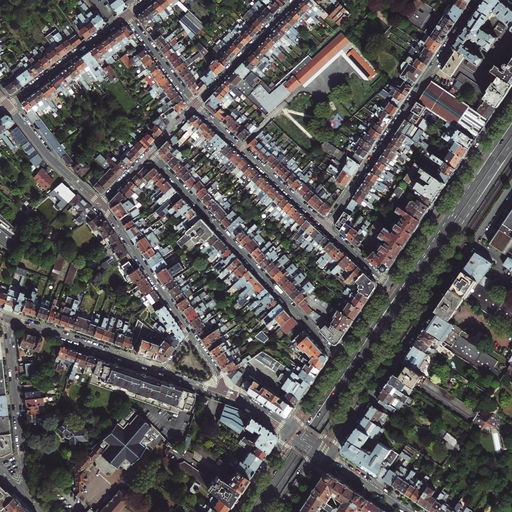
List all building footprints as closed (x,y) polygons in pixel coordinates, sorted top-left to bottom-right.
[(101,26),(105,23),(100,17),(95,10),(91,13),(83,3),(82,4),(80,1),(79,2),(77,0),(74,0),(87,16),(97,29),(101,26)] [(122,0),(106,0),(117,14),(122,11),(127,7),(122,0)] [(151,4),(158,12),(163,19),(165,17),(167,18),(169,17),(168,15),(156,0),(154,2),(151,4)] [(156,0),(168,15),(169,14),(170,13),(169,11),(172,8),(171,7),(165,0),(156,0)] [(182,25),(185,30),(188,34),(191,39),(193,37),(204,25),(177,0),(165,0),(171,7),(176,3),(186,13),(180,19),(179,20),(182,25)] [(253,6),(268,20),(270,17),(273,15),(260,2),(257,0),(253,0),(254,1),(251,4),(253,6)] [(262,0),(260,2),(273,15),(276,11),(280,7),(273,0),(262,0)] [(304,0),(303,1),(317,14),(320,17),(321,16),(322,17),(324,14),(323,13),(325,11),(319,4),(314,0),(304,0)] [(327,0),(314,0),(319,4),(325,11),(330,15),(337,6),(336,6),(330,0),(328,0),(328,1),(327,0)] [(420,0),(416,0),(401,17),(408,22),(422,1),(420,0)] [(455,5),(464,11),(466,8),(468,5),(461,0),(453,0),(452,2),(455,5)] [(486,0),(481,8),(491,15),(492,13),(494,9),(500,0),(499,0),(486,0)] [(495,12),(501,18),(508,8),(504,4),(500,0),(494,9),(495,10),(495,12)] [(301,3),(299,6),(314,20),(317,23),(319,21),(315,17),(317,14),(303,1),(301,3)] [(330,15),(340,25),(351,14),(339,2),(336,6),(337,6),(330,15)] [(146,8),(156,21),(159,19),(156,14),(158,12),(151,4),(149,6),(146,8)] [(445,16),(456,23),(460,17),(464,11),(455,5),(452,9),(449,8),(448,11),(447,10),(443,15),(445,16)] [(248,10),(263,24),(265,23),(268,20),(253,6),(248,10)] [(295,10),(306,21),(310,24),(314,20),(299,6),(297,8),(295,10)] [(143,10),(140,12),(151,27),(154,25),(153,23),(156,21),(146,8),(143,10)] [(499,23),(492,34),(491,35),(481,29),(482,27),(483,25),(484,25),(491,15),(481,8),(475,16),(472,21),(453,49),(455,50),(466,57),(470,60),(466,66),(475,72),(498,38),(505,27),(499,23)] [(501,18),(504,22),(511,12),(511,11),(510,10),(508,8),(501,18)] [(244,15),(259,29),(261,27),(263,24),(248,10),(244,15)] [(291,14),(301,25),(305,28),(307,25),(304,22),(306,21),(295,10),(293,12),(291,14)] [(137,16),(136,18),(153,40),(158,36),(155,32),(151,27),(140,12),(137,14),(137,16)] [(94,32),(97,29),(87,16),(85,18),(81,13),(77,15),(81,20),(91,34),(94,32)] [(289,17),(286,19),(300,33),(302,31),(299,27),(301,25),(291,14),(289,17)] [(245,23),(256,33),(258,31),(259,29),(244,15),(242,17),(244,19),(242,21),(245,23)] [(426,34),(442,44),(448,34),(456,23),(445,16),(433,33),(427,29),(424,33),(426,34)] [(211,18),(209,20),(209,21),(211,23),(216,27),(218,24),(211,18)] [(284,21),(282,24),(292,33),(294,31),(297,35),(298,34),(300,36),(301,34),(300,33),(286,19),(284,21)] [(88,36),(91,34),(81,20),(78,23),(75,20),(72,22),(85,38),(88,36)] [(79,43),(81,41),(66,22),(62,25),(65,29),(77,45),(79,43)] [(241,27),(252,37),(254,35),(256,33),(245,23),(241,27)] [(234,29),(247,41),(249,39),(252,37),(241,27),(238,24),(235,26),(233,28),(234,29)] [(280,25),(278,27),(295,44),(297,41),(295,40),(297,38),(292,33),(282,24),(280,25)] [(123,25),(120,28),(130,41),(135,47),(137,45),(133,40),(135,37),(134,36),(126,25),(125,25),(123,25)] [(155,32),(158,36),(164,31),(161,27),(155,32)] [(295,44),(278,27),(276,30),(273,32),(284,42),(286,40),(291,44),(293,46),(296,44),(295,44)] [(130,41),(120,28),(118,29),(115,32),(118,36),(119,35),(121,39),(125,45),(130,41)] [(230,32),(244,45),(245,44),(247,41),(234,29),(232,31),(229,28),(227,30),(230,32)] [(56,29),(53,31),(68,51),(71,49),(73,48),(64,37),(64,35),(61,37),(60,35),(56,29)] [(64,37),(73,48),(75,46),(77,45),(65,29),(62,31),(65,34),(66,35),(64,37)] [(165,33),(164,31),(158,36),(153,40),(154,42),(156,44),(172,32),(171,30),(168,32),(168,31),(165,33)] [(391,33),(388,30),(383,36),(387,38),(391,33)] [(64,54),(68,51),(53,31),(52,31),(44,37),(51,45),(60,57),(64,54)] [(118,36),(115,32),(112,33),(110,35),(120,49),(125,45),(121,39),(119,35),(118,36)] [(174,34),(172,32),(156,44),(158,47),(159,49),(172,39),(171,37),(174,34)] [(226,36),(240,49),(242,47),(244,45),(230,32),(226,36)] [(271,34),(269,36),(279,46),(281,44),(287,49),(287,48),(290,51),(291,49),(289,47),(284,42),(273,32),(271,34)] [(342,34),(312,61),(308,56),(275,85),(272,89),(269,87),(262,81),(255,89),(236,72),(232,75),(228,80),(245,96),(254,105),(258,108),(262,112),(266,115),(283,100),(291,93),(290,93),(299,83),(301,85),(304,87),(339,55),(356,73),(365,83),(368,81),(378,72),(353,42),(351,43),(342,33),(341,33),(342,34)] [(419,42),(422,44),(435,54),(439,49),(442,44),(426,34),(422,39),(413,33),(411,37),(419,42)] [(120,49),(110,35),(108,37),(106,38),(109,42),(108,43),(111,47),(112,47),(116,52),(120,49)] [(221,40),(235,54),(237,52),(240,49),(226,36),(225,36),(221,40)] [(267,39),(266,41),(285,59),(287,57),(281,52),(282,52),(278,48),(279,46),(269,36),(267,39)] [(211,69),(215,75),(219,71),(223,66),(213,56),(193,37),(191,39),(194,45),(199,53),(201,55),(211,69)] [(109,42),(106,38),(103,40),(101,42),(112,58),(117,54),(116,52),(112,47),(111,47),(108,43),(109,42)] [(174,38),(172,39),(159,49),(161,51),(163,53),(177,43),(177,42),(174,38)] [(217,45),(231,58),(233,56),(235,54),(221,40),(220,39),(216,43),(216,44),(217,45)] [(499,62),(503,64),(505,61),(506,62),(511,53),(511,39),(510,42),(510,43),(500,58),(501,59),(499,62)] [(263,43),(262,45),(272,54),(273,53),(277,56),(278,56),(283,61),(285,59),(266,41),(263,43)] [(112,58),(101,42),(98,44),(95,46),(107,62),(109,64),(109,65),(115,61),(112,58)] [(179,45),(177,43),(163,53),(164,55),(166,58),(183,45),(185,44),(183,42),(181,44),(180,44),(179,45)] [(410,46),(413,47),(431,60),(434,56),(435,54),(422,44),(420,48),(416,46),(412,43),(410,46)] [(212,48),(220,55),(227,62),(229,60),(231,58),(217,45),(216,44),(212,48)] [(56,61),(60,57),(51,45),(45,49),(42,46),(39,48),(41,51),(51,64),(56,61)] [(185,48),(183,45),(166,58),(168,60),(170,62),(177,57),(180,54),(179,52),(183,49),(185,48)] [(272,54),(262,45),(260,47),(258,49),(273,64),(275,62),(274,60),(270,56),(272,54)] [(107,62),(95,46),(92,49),(89,51),(100,66),(107,62)] [(416,58),(418,59),(427,66),(429,62),(431,60),(413,47),(411,50),(410,50),(408,53),(416,58)] [(133,63),(147,53),(145,50),(144,48),(131,58),(129,60),(125,54),(120,58),(127,68),(133,63)] [(48,66),(51,64),(41,51),(38,54),(35,49),(31,51),(34,54),(45,69),(48,66)] [(255,51),(253,54),(266,66),(268,69),(271,66),(276,70),(278,68),(273,64),(258,49),(255,51)] [(443,71),(452,77),(466,57),(455,50),(455,51),(452,55),(453,56),(449,62),(443,71)] [(100,66),(89,51),(86,53),(81,57),(97,79),(100,82),(103,79),(99,74),(104,70),(103,69),(100,66)] [(43,71),(45,69),(34,54),(30,56),(28,53),(25,55),(25,56),(39,73),(43,71)] [(138,67),(151,57),(149,55),(147,53),(133,63),(134,65),(136,63),(138,67)] [(185,59),(174,68),(176,70),(178,73),(192,62),(201,55),(199,53),(190,59),(188,57),(185,59)] [(215,54),(213,56),(223,66),(225,64),(227,62),(220,55),(218,57),(215,54)] [(248,59),(261,71),(266,66),(253,54),(251,56),(248,59)] [(177,57),(170,62),(172,65),(174,68),(185,59),(181,55),(177,57)] [(36,76),(39,73),(25,56),(20,60),(21,62),(33,78),(36,76)] [(406,61),(407,62),(423,73),(425,69),(427,66),(418,59),(415,63),(414,62),(412,61),(413,61),(413,58),(409,56),(406,61)] [(97,79),(81,57),(79,59),(76,61),(91,79),(93,82),(97,79)] [(140,73),(154,62),(152,60),(151,57),(138,67),(140,69),(138,71),(140,73)] [(244,63),(255,74),(256,72),(259,75),(259,74),(262,76),(264,74),(261,71),(248,59),(246,61),(244,63)] [(0,70),(4,67),(6,69),(8,67),(4,61),(1,63),(0,63),(0,70)] [(91,79),(76,61),(74,62),(72,64),(86,83),(91,79)] [(511,61),(509,66),(508,65),(507,65),(506,65),(505,66),(504,66),(504,67),(505,68),(505,69),(506,69),(506,70),(505,72),(503,72),(501,71),(501,69),(499,68),(495,74),(499,77),(511,84),(511,61)] [(31,80),(33,78),(21,62),(17,65),(20,68),(18,69),(28,82),(31,80)] [(147,75),(158,67),(156,64),(154,62),(140,73),(137,75),(139,77),(143,74),(145,76),(147,75)] [(192,62),(178,73),(180,75),(181,77),(192,69),(190,67),(194,64),(192,62)] [(423,73),(407,62),(406,62),(404,62),(401,66),(402,69),(398,75),(406,81),(405,83),(412,88),(418,80),(423,73)] [(482,74),(491,80),(495,74),(499,68),(490,62),(482,74)] [(240,67),(236,72),(255,89),(262,81),(257,76),(255,74),(244,63),(240,67)] [(86,83),(72,64),(70,66),(66,68),(76,82),(80,80),(88,90),(90,88),(86,83)] [(109,64),(103,69),(104,70),(106,73),(112,69),(109,65),(109,64)] [(25,84),(28,82),(18,69),(20,68),(17,65),(17,66),(15,67),(16,67),(11,71),(12,72),(22,86),(25,84)] [(144,85),(161,71),(159,69),(158,67),(147,75),(149,78),(142,83),(143,85),(144,85)] [(76,82),(66,68),(63,70),(60,73),(70,87),(73,85),(78,91),(79,90),(82,93),(83,91),(76,82)] [(192,69),(181,77),(183,80),(184,82),(199,71),(197,68),(193,71),(192,69)] [(112,69),(106,73),(109,77),(115,72),(112,69)] [(200,77),(206,84),(211,80),(215,75),(211,69),(203,75),(200,77)] [(199,71),(184,82),(186,85),(188,86),(200,77),(203,75),(199,70),(199,71)] [(161,71),(144,85),(145,87),(149,84),(150,87),(164,76),(163,73),(161,71)] [(20,88),(22,86),(12,72),(7,76),(10,80),(17,90),(20,88)] [(70,87),(60,73),(57,75),(54,77),(68,95),(68,96),(74,92),(70,87)] [(472,90),(481,96),(485,90),(460,74),(456,80),(458,81),(472,90)] [(150,94),(168,80),(166,78),(164,76),(150,87),(152,89),(148,91),(150,94)] [(68,95),(54,77),(52,79),(49,81),(57,92),(58,93),(61,90),(66,97),(68,95)] [(200,77),(188,86),(193,94),(195,94),(197,94),(206,84),(200,77)] [(486,100),(497,107),(505,95),(511,85),(511,84),(499,77),(495,83),(494,82),(493,83),(494,83),(488,91),(489,92),(485,99),(486,100)] [(11,95),(17,90),(10,80),(6,83),(5,82),(3,82),(0,84),(8,94),(9,94),(11,95)] [(159,94),(171,85),(169,82),(168,80),(150,94),(153,98),(159,94)] [(245,96),(228,80),(227,81),(225,83),(238,96),(239,94),(244,98),(245,96)] [(57,92),(49,81),(44,85),(39,89),(47,99),(45,101),(51,108),(53,107),(55,111),(57,110),(51,101),(52,97),(55,95),(55,94),(57,92)] [(447,122),(455,127),(469,106),(453,96),(451,94),(432,81),(424,93),(418,102),(440,117),(447,122)] [(454,95),(463,101),(468,94),(469,94),(472,90),(458,81),(450,92),(451,93),(451,94),(453,96),(454,95)] [(238,96),(225,83),(223,85),(221,87),(231,97),(234,100),(238,96)] [(398,86),(396,89),(407,96),(409,93),(412,88),(405,83),(404,83),(401,87),(398,86)] [(393,89),(390,94),(403,103),(404,100),(407,96),(396,89),(389,84),(387,87),(390,89),(391,88),(391,89),(392,89),(393,89)] [(164,98),(175,89),(173,87),(171,85),(159,94),(162,99),(164,98)] [(219,89),(218,90),(229,101),(230,101),(228,99),(231,97),(221,87),(219,89)] [(47,99),(39,89),(37,91),(34,92),(46,107),(49,112),(51,110),(53,112),(55,111),(53,107),(51,108),(45,101),(47,99)] [(161,107),(178,94),(176,91),(175,89),(164,98),(165,100),(161,103),(162,103),(159,105),(160,107),(161,107)] [(229,102),(229,101),(218,90),(216,92),(214,94),(224,104),(227,100),(229,102)] [(378,94),(380,96),(387,100),(399,108),(401,105),(403,103),(390,94),(383,90),(378,94)] [(46,107),(34,92),(33,94),(30,96),(42,111),(44,109),(46,107)] [(165,112),(182,99),(180,96),(178,94),(161,107),(165,112)] [(212,97),(210,98),(218,106),(221,108),(223,111),(224,110),(223,109),(225,107),(224,106),(225,104),(224,104),(214,94),(212,97)] [(42,111),(30,96),(28,97),(25,99),(34,111),(37,109),(37,110),(40,114),(42,112),(42,111)] [(205,103),(206,106),(213,113),(215,115),(218,112),(215,109),(218,106),(210,98),(205,103)] [(25,99),(20,103),(27,113),(26,113),(33,123),(34,122),(37,125),(39,128),(38,129),(39,130),(43,136),(60,158),(61,157),(66,153),(63,150),(60,145),(34,111),(25,99)] [(165,116),(170,122),(185,106),(185,105),(185,103),(182,99),(165,112),(163,113),(165,116)] [(387,100),(381,108),(390,115),(393,117),(396,112),(399,108),(387,100)] [(493,114),(497,107),(486,100),(482,105),(480,104),(476,111),(489,120),(493,114)] [(412,111),(421,117),(425,111),(428,113),(424,119),(430,123),(434,126),(440,117),(418,102),(415,106),(412,111)] [(373,114),(376,116),(388,124),(390,121),(391,119),(388,117),(390,115),(381,108),(375,105),(373,107),(376,109),(373,114)] [(476,111),(469,106),(455,127),(475,140),(480,133),(489,120),(476,111)] [(218,118),(222,121),(228,115),(223,111),(221,108),(218,112),(215,115),(218,118)] [(224,123),(226,125),(238,113),(237,111),(236,111),(235,110),(232,112),(228,116),(228,115),(222,121),(224,123)] [(227,127),(229,128),(244,114),(240,111),(238,113),(226,125),(227,127)] [(408,116),(405,121),(423,133),(430,123),(424,119),(421,117),(412,111),(408,116)] [(0,120),(6,128),(14,122),(11,118),(9,116),(5,114),(0,118),(0,120)] [(244,114),(229,128),(231,130),(233,132),(246,120),(248,118),(244,114)] [(154,124),(161,131),(166,126),(170,122),(165,116),(163,118),(164,120),(163,121),(160,117),(161,116),(160,115),(152,121),(154,124)] [(194,115),(182,128),(185,131),(186,129),(187,130),(194,124),(200,117),(197,115),(195,115),(194,115)] [(101,116),(95,121),(112,142),(117,139),(119,139),(101,116)] [(388,124),(376,116),(373,121),(385,129),(387,126),(388,124)] [(191,136),(204,122),(202,120),(200,117),(194,124),(187,130),(183,135),(184,137),(185,137),(189,133),(191,136)] [(6,128),(0,120),(0,135),(2,138),(14,154),(16,152),(13,148),(14,147),(6,136),(10,133),(9,132),(6,128)] [(246,120),(233,132),(236,134),(238,136),(250,125),(246,120)] [(243,142),(254,130),(251,127),(253,125),(256,122),(254,120),(250,125),(238,136),(240,139),(243,142)] [(364,122),(373,129),(381,134),(383,131),(385,129),(373,121),(372,120),(369,123),(365,121),(364,122)] [(421,136),(423,133),(405,121),(402,125),(399,131),(414,141),(426,149),(429,145),(422,141),(424,138),(421,136)] [(193,143),(209,126),(206,124),(204,122),(191,136),(194,138),(191,141),(193,143)] [(373,129),(364,122),(362,125),(367,128),(366,129),(371,132),(373,129)] [(471,146),(475,140),(455,127),(447,122),(445,125),(446,126),(447,127),(450,129),(447,134),(469,149),(471,146)] [(153,132),(157,136),(159,133),(161,131),(154,124),(152,126),(149,123),(146,125),(153,132)] [(381,134),(373,129),(371,132),(366,129),(367,128),(362,125),(361,124),(359,127),(365,132),(377,140),(380,137),(381,134)] [(10,133),(11,135),(19,129),(18,128),(17,126),(9,132),(10,133)] [(203,140),(213,130),(210,128),(209,126),(193,143),(195,145),(198,142),(200,144),(203,140)] [(139,134),(150,143),(151,142),(154,139),(150,135),(141,127),(136,130),(139,134)] [(11,135),(13,138),(21,132),(20,131),(19,129),(11,135)] [(204,147),(217,134),(215,132),(213,130),(203,140),(205,143),(202,146),(204,148),(204,147)] [(133,137),(145,148),(148,145),(150,143),(139,134),(137,136),(133,131),(129,133),(133,137)] [(250,148),(252,150),(263,139),(261,137),(263,134),(262,133),(264,131),(262,131),(248,146),(250,148)] [(410,147),(414,141),(399,131),(397,134),(394,137),(410,147)] [(13,138),(16,141),(24,135),(22,133),(21,132),(13,138)] [(363,133),(360,137),(373,146),(375,144),(377,140),(365,132),(363,134),(363,133)] [(465,155),(469,149),(447,134),(445,133),(442,137),(449,142),(446,147),(451,150),(463,158),(465,155)] [(219,135),(217,134),(204,147),(208,151),(221,137),(219,135)] [(255,152),(257,154),(267,143),(272,137),(268,134),(263,139),(252,150),(255,152)] [(16,141),(18,144),(26,138),(25,136),(24,135),(16,141)] [(349,139),(354,142),(369,152),(371,149),(373,146),(360,137),(358,136),(355,139),(352,137),(352,138),(350,137),(349,139)] [(130,143),(140,153),(142,151),(145,148),(133,137),(131,139),(133,141),(130,143)] [(212,155),(225,141),(223,139),(221,137),(208,151),(212,155)] [(403,150),(408,154),(411,148),(410,147),(394,137),(393,140),(391,142),(403,150)] [(18,144),(20,147),(21,146),(28,141),(27,139),(26,138),(18,144)] [(27,156),(29,159),(37,153),(33,147),(28,141),(21,146),(28,155),(27,156)] [(160,152),(160,154),(162,152),(169,152),(174,148),(175,147),(174,145),(170,141),(160,151),(160,152)] [(219,155),(229,144),(227,143),(225,141),(212,155),(214,156),(217,153),(219,155)] [(267,143),(257,154),(259,156),(261,158),(271,147),(274,144),(276,142),(274,141),(273,143),(272,142),(269,145),(267,143)] [(334,156),(337,158),(357,170),(359,167),(361,165),(342,152),(326,141),(320,147),(330,155),(331,154),(334,156)] [(126,148),(136,158),(139,155),(140,153),(130,143),(129,142),(128,143),(129,144),(126,148)] [(263,160),(266,162),(279,148),(280,147),(283,143),(282,142),(277,147),(276,146),(273,149),(271,147),(261,158),(263,160)] [(348,147),(365,159),(367,156),(369,152),(354,142),(351,146),(351,145),(350,144),(348,147)] [(403,150),(391,142),(389,145),(387,147),(405,159),(406,160),(408,157),(403,154),(402,154),(401,153),(403,150)] [(220,163),(233,149),(231,147),(229,144),(219,155),(216,158),(215,158),(220,163)] [(120,150),(132,162),(134,159),(136,158),(126,148),(125,146),(124,146),(120,150)] [(346,146),(342,152),(361,165),(363,162),(365,159),(348,147),(346,146)] [(405,159),(387,147),(385,151),(383,155),(395,163),(396,164),(397,161),(398,161),(399,160),(403,162),(405,159)] [(168,163),(180,151),(178,149),(176,150),(174,148),(169,152),(163,158),(165,160),(168,163)] [(267,164),(270,166),(284,151),(283,149),(282,151),(279,148),(266,162),(267,164)] [(117,157),(127,167),(129,165),(132,162),(120,150),(119,149),(117,152),(120,155),(117,157)] [(225,165),(237,152),(235,151),(233,149),(220,163),(219,164),(220,165),(223,162),(225,165)] [(272,168),(274,170),(286,157),(283,155),(287,151),(285,150),(284,151),(270,166),(272,168)] [(459,164),(463,158),(451,150),(444,161),(456,169),(459,164)] [(173,168),(183,159),(181,156),(183,154),(180,151),(168,163),(170,166),(173,168)] [(229,168),(240,156),(238,154),(237,152),(225,165),(229,168)] [(29,159),(32,163),(40,157),(39,155),(37,153),(29,159)] [(73,163),(66,153),(61,157),(63,159),(67,166),(69,165),(73,163)] [(99,156),(119,176),(121,173),(123,171),(109,157),(106,155),(103,158),(100,155),(99,156)] [(395,163),(383,155),(381,158),(379,161),(391,169),(397,173),(399,170),(395,167),(394,167),(393,168),(392,167),(395,163)] [(453,173),(456,169),(444,161),(435,155),(432,159),(440,164),(437,168),(451,177),(453,173)] [(107,171),(116,179),(117,177),(119,176),(99,156),(96,160),(107,171)] [(109,157),(123,171),(126,168),(127,167),(117,157),(116,159),(113,156),(112,157),(111,156),(111,157),(110,157),(110,156),(109,157)] [(234,169),(244,159),(242,157),(240,156),(229,168),(226,172),(229,175),(233,171),(234,169)] [(276,171),(278,173),(291,160),(286,156),(286,157),(274,170),(276,171)] [(33,165),(35,167),(42,159),(40,157),(32,163),(33,164),(33,165)] [(177,173),(186,164),(184,162),(187,158),(186,157),(183,159),(173,168),(175,171),(177,173)] [(280,175),(282,177),(295,163),(296,162),(292,158),(291,160),(278,173),(280,175)] [(355,173),(357,170),(337,158),(334,161),(332,160),(331,161),(338,165),(339,166),(353,176),(355,173)] [(76,171),(81,176),(89,168),(80,159),(73,163),(69,165),(76,171)] [(181,178),(192,167),(189,164),(191,163),(192,163),(194,161),(193,159),(190,161),(186,164),(177,173),(179,175),(181,178)] [(237,174),(248,162),(246,161),(244,159),(234,169),(237,172),(236,173),(237,174)] [(391,169),(379,161),(377,163),(375,166),(393,178),(394,175),(389,171),(391,169)] [(240,179),(251,166),(250,164),(248,162),(237,174),(238,175),(239,174),(240,175),(238,177),(240,179)] [(289,184),(291,186),(301,175),(307,169),(312,163),(311,162),(302,171),(299,168),(286,181),(289,184)] [(137,175),(141,179),(143,176),(144,177),(155,168),(151,163),(148,163),(142,169),(137,175)] [(284,179),(286,181),(299,168),(299,167),(295,163),(282,177),(284,179)] [(431,185),(441,192),(445,186),(446,184),(424,169),(415,163),(403,180),(410,185),(421,169),(422,170),(421,171),(422,172),(425,174),(423,175),(424,176),(425,178),(430,181),(431,181),(433,182),(431,185)] [(185,182),(196,173),(194,171),(199,167),(196,164),(192,167),(181,178),(183,180),(185,182)] [(329,167),(341,175),(341,174),(346,177),(345,178),(350,181),(351,179),(353,176),(339,166),(337,169),(336,168),(331,164),(329,167)] [(242,183),(255,169),(253,167),(251,166),(240,179),(238,180),(242,183)] [(373,169),(371,172),(386,182),(388,179),(391,181),(393,178),(375,166),(373,169)] [(449,180),(451,177),(437,168),(436,167),(433,171),(432,171),(432,170),(426,166),(424,169),(446,184),(449,180)] [(332,177),(346,187),(348,183),(350,181),(345,178),(346,177),(341,174),(341,175),(329,167),(327,170),(334,175),(332,177)] [(33,177),(46,189),(54,180),(49,176),(47,174),(47,173),(42,168),(33,177)] [(157,170),(155,168),(144,177),(143,176),(141,179),(142,181),(137,186),(141,189),(159,172),(157,170)] [(245,187),(259,173),(257,171),(255,169),(242,183),(241,184),(245,188),(245,187)] [(309,177),(313,173),(312,173),(313,172),(313,171),(313,170),(312,169),(311,169),(310,169),(309,169),(308,169),(307,169),(301,175),(291,186),(294,188),(296,191),(309,177)] [(107,171),(93,186),(100,193),(102,193),(106,189),(112,183),(116,179),(107,171)] [(162,175),(159,172),(141,189),(143,192),(148,187),(150,185),(153,187),(164,177),(162,175)] [(191,189),(202,179),(196,172),(196,173),(185,182),(188,186),(191,189)] [(369,175),(367,177),(385,189),(387,186),(384,184),(386,182),(371,172),(369,175)] [(251,188),(262,176),(261,175),(259,173),(245,187),(247,188),(249,186),(251,188)] [(134,177),(132,180),(137,186),(142,181),(141,179),(137,175),(134,177)] [(196,194),(204,187),(205,186),(203,184),(209,178),(206,175),(202,179),(191,189),(194,191),(196,194)] [(253,193),(266,180),(264,178),(262,176),(251,188),(254,191),(252,192),(253,193)] [(166,179),(164,177),(153,187),(150,190),(151,191),(154,189),(157,192),(168,182),(166,179)] [(300,194),(304,198),(312,189),(306,183),(310,179),(309,177),(296,191),(300,194)] [(333,185),(339,189),(343,192),(344,189),(346,187),(332,177),(328,182),(333,185)] [(385,189),(367,177),(366,180),(364,183),(376,191),(378,188),(385,193),(387,190),(385,189)] [(129,183),(127,185),(134,192),(136,190),(140,193),(141,192),(142,193),(143,192),(141,189),(137,186),(132,180),(129,183)] [(258,195),(270,183),(267,181),(266,180),(253,193),(255,194),(256,193),(258,195)] [(69,188),(62,181),(49,193),(53,196),(55,194),(61,200),(57,204),(62,208),(75,194),(69,188)] [(201,199),(216,186),(218,183),(216,181),(212,184),(213,185),(207,190),(204,187),(196,194),(199,197),(201,199)] [(157,202),(173,187),(170,184),(168,182),(157,192),(151,198),(156,203),(157,202)] [(262,199),(273,187),(272,185),(270,183),(258,195),(257,197),(261,200),(262,199)] [(376,191),(364,183),(362,186),(360,188),(376,199),(378,200),(380,197),(374,194),(376,191)] [(441,192),(431,185),(430,185),(429,185),(428,185),(427,185),(426,187),(421,183),(419,184),(415,188),(417,190),(434,201),(436,198),(440,193),(441,192)] [(306,200),(308,202),(322,188),(324,186),(321,184),(320,184),(317,189),(314,187),(312,189),(304,198),(306,200)] [(134,192),(127,185),(124,188),(121,191),(122,192),(128,198),(130,200),(136,206),(138,208),(141,205),(136,200),(132,196),(135,193),(134,192)] [(212,197),(218,192),(215,189),(217,187),(216,186),(201,199),(203,201),(204,203),(208,200),(209,201),(213,197),(212,197)] [(175,190),(173,187),(157,202),(161,206),(177,192),(175,190)] [(275,188),(273,187),(262,199),(264,202),(262,204),(263,205),(264,204),(277,190),(275,188)] [(397,189),(394,195),(390,200),(395,204),(405,191),(399,187),(397,189)] [(311,204),(313,206),(326,193),(322,188),(308,202),(311,204)] [(376,199),(360,188),(358,191),(356,194),(372,204),(376,199)] [(268,208),(281,194),(279,192),(277,190),(264,204),(268,208)] [(432,204),(434,201),(417,190),(415,193),(417,194),(415,197),(420,201),(430,208),(432,204)] [(113,209),(123,202),(122,201),(125,199),(126,200),(128,198),(122,192),(121,191),(118,194),(110,202),(110,206),(113,209)] [(315,208),(318,211),(326,202),(331,197),(332,196),(327,191),(326,193),(313,206),(315,208)] [(180,195),(177,192),(161,206),(156,211),(162,218),(165,215),(183,198),(180,195)] [(209,208),(222,196),(221,194),(218,192),(212,197),(213,197),(209,201),(208,200),(204,203),(207,206),(209,208)] [(87,222),(97,214),(90,208),(91,207),(87,204),(77,194),(69,203),(77,210),(75,212),(79,215),(75,220),(78,223),(80,221),(84,224),(87,222)] [(214,213),(225,202),(222,199),(225,196),(224,194),(222,196),(209,208),(211,211),(214,213)] [(273,211),(285,198),(283,196),(281,194),(268,208),(267,209),(268,210),(269,210),(271,208),(272,207),(274,209),(273,210),(273,211)] [(372,204),(356,194),(355,196),(353,199),(359,203),(362,205),(365,207),(367,204),(372,208),(374,205),(372,204)] [(318,211),(323,216),(327,215),(334,205),(336,202),(331,197),(326,202),(318,211)] [(183,199),(183,198),(165,215),(170,219),(175,215),(188,203),(185,201),(183,199)] [(280,213),(290,202),(288,200),(285,198),(273,211),(272,212),(269,215),(271,217),(273,215),(277,210),(280,213)] [(354,212),(357,206),(359,203),(353,199),(347,207),(354,212)] [(120,220),(130,213),(129,211),(136,206),(130,200),(124,204),(123,202),(113,209),(116,214),(120,220)] [(425,215),(430,208),(420,201),(418,203),(414,200),(412,201),(405,211),(421,221),(425,215)] [(225,211),(228,207),(230,205),(227,201),(225,202),(214,213),(216,215),(218,218),(221,214),(221,213),(224,210),(225,211)] [(281,220),(295,206),(293,205),(290,202),(280,213),(276,218),(275,218),(277,220),(279,218),(281,221),(281,220)] [(181,214),(183,217),(192,208),(190,206),(188,203),(175,215),(177,218),(181,214)] [(230,210),(228,207),(225,211),(224,210),(221,213),(221,214),(218,218),(220,219),(221,222),(233,211),(238,206),(236,204),(230,210)] [(286,225),(299,211),(297,209),(295,206),(281,220),(286,225)] [(36,211),(33,207),(30,211),(26,215),(29,218),(36,211)] [(340,232),(350,217),(354,212),(347,207),(336,224),(336,226),(336,228),(340,232)] [(376,222),(374,225),(404,246),(412,234),(421,221),(405,211),(400,207),(399,209),(397,212),(401,215),(402,214),(403,214),(405,216),(400,224),(399,223),(398,224),(394,222),(391,226),(396,230),(393,235),(390,233),(390,232),(390,231),(376,222)] [(141,214),(137,208),(130,213),(120,220),(121,221),(122,223),(124,226),(141,214)] [(192,208),(183,217),(182,218),(185,221),(184,222),(183,221),(176,227),(179,230),(183,226),(197,213),(195,211),(192,208)] [(511,210),(505,222),(490,244),(506,255),(511,245),(511,210)] [(227,228),(236,220),(233,217),(236,214),(233,211),(221,222),(225,225),(227,228)] [(293,226),(304,215),(302,213),(299,211),(286,225),(285,226),(286,228),(289,225),(291,224),(293,226)] [(104,238),(113,231),(108,224),(106,222),(107,222),(105,219),(103,217),(100,213),(100,212),(97,214),(87,222),(93,231),(98,228),(104,238)] [(199,216),(197,213),(183,226),(186,229),(182,232),(185,235),(202,219),(199,216)] [(145,220),(141,214),(124,226),(126,228),(128,231),(145,220)] [(0,244),(11,253),(18,243),(17,243),(22,236),(0,215),(0,244)] [(306,217),(304,215),(293,226),(292,228),(290,230),(292,232),(294,229),(297,232),(308,219),(306,217)] [(236,220),(227,228),(229,230),(232,233),(242,223),(244,221),(240,216),(236,220)] [(355,224),(347,238),(350,240),(352,243),(362,229),(357,226),(358,224),(359,225),(360,224),(364,218),(361,216),(355,224)] [(350,217),(340,232),(343,234),(347,238),(355,224),(352,222),(354,219),(350,217)] [(182,218),(180,219),(181,220),(175,226),(176,227),(183,221),(184,222),(185,221),(182,218)] [(209,226),(202,219),(185,235),(177,242),(181,247),(193,237),(194,238),(193,239),(196,243),(199,243),(202,240),(205,243),(215,233),(212,230),(209,226)] [(298,239),(313,223),(311,222),(308,219),(297,232),(293,236),(296,238),(298,239)] [(133,239),(146,230),(144,227),(143,225),(146,222),(145,220),(128,231),(131,235),(133,239)] [(367,221),(362,229),(352,243),(355,246),(358,248),(370,231),(366,228),(370,222),(367,221)] [(240,242),(255,228),(257,227),(255,224),(249,230),(247,227),(246,228),(242,223),(232,233),(236,238),(240,242)] [(307,239),(318,228),(315,226),(313,223),(298,239),(298,240),(301,243),(301,242),(304,239),(304,238),(305,237),(307,239)] [(395,260),(404,246),(374,225),(372,227),(381,233),(378,237),(385,241),(385,240),(388,242),(385,247),(381,244),(378,249),(379,250),(376,253),(369,258),(382,270),(384,272),(385,272),(386,272),(388,271),(395,260)] [(153,229),(150,226),(146,230),(133,239),(135,241),(137,243),(157,230),(155,228),(153,229)] [(245,247),(259,234),(260,233),(255,228),(240,242),(242,244),(245,247)] [(312,244),(322,232),(320,230),(318,228),(307,239),(303,243),(302,244),(305,247),(308,244),(309,243),(308,242),(309,241),(312,244)] [(158,229),(157,230),(137,243),(141,249),(144,254),(158,244),(160,243),(155,235),(160,232),(158,229)] [(107,245),(117,238),(115,235),(113,231),(104,238),(103,238),(107,245)] [(316,248),(327,236),(324,234),(322,232),(312,244),(310,245),(307,249),(310,252),(313,248),(313,247),(314,246),(316,248)] [(218,236),(215,233),(205,243),(203,244),(206,247),(195,257),(198,259),(210,248),(220,238),(218,236)] [(251,254),(262,245),(265,241),(259,234),(245,247),(248,250),(251,254)] [(320,253),(332,241),(329,239),(327,236),(316,248),(315,249),(317,251),(319,249),(320,251),(316,255),(318,256),(320,253)] [(101,267),(103,269),(128,252),(123,245),(117,238),(107,245),(105,246),(107,249),(106,250),(105,251),(104,252),(104,253),(104,254),(104,255),(105,256),(106,256),(107,257),(108,257),(109,256),(110,256),(110,255),(112,256),(112,259),(110,260),(109,258),(101,263),(101,267)] [(223,242),(220,238),(210,248),(212,251),(208,255),(210,257),(225,244),(223,242)] [(256,259),(266,249),(269,247),(272,244),(270,241),(265,245),(264,247),(262,245),(251,254),(253,256),(256,259)] [(334,243),(332,241),(320,253),(323,256),(316,263),(319,265),(337,246),(334,243)] [(59,251),(50,278),(56,280),(66,252),(57,243),(54,246),(59,251)] [(148,260),(164,249),(162,247),(161,248),(158,244),(144,254),(146,257),(148,260)] [(218,258),(229,249),(227,246),(225,244),(210,257),(207,260),(209,262),(216,256),(218,258)] [(268,252),(266,249),(256,259),(258,261),(260,263),(275,250),(277,248),(274,246),(270,249),(269,250),(269,251),(268,252)] [(337,246),(319,265),(322,268),(328,261),(330,263),(342,250),(339,248),(337,246)] [(167,247),(164,249),(148,260),(151,264),(153,267),(164,260),(163,257),(172,250),(171,249),(169,250),(167,247)] [(232,251),(229,249),(218,258),(221,261),(220,262),(213,268),(215,270),(216,269),(221,265),(234,253),(232,251)] [(265,269),(277,258),(281,254),(280,253),(277,255),(276,254),(277,253),(275,250),(260,263),(262,266),(265,269)] [(332,272),(348,256),(345,253),(342,250),(330,263),(333,265),(327,272),(329,275),(332,272)] [(488,288),(492,281),(485,276),(494,263),(476,251),(470,260),(463,271),(488,288)] [(236,256),(234,253),(221,265),(223,267),(218,272),(219,273),(218,274),(220,276),(238,258),(236,256)] [(269,273),(289,255),(288,254),(286,256),(285,255),(279,260),(277,258),(265,269),(267,271),(269,273)] [(273,278),(285,267),(283,265),(289,259),(288,258),(290,257),(289,255),(269,273),(271,276),(273,278)] [(158,275),(168,268),(179,260),(176,256),(166,262),(164,260),(153,267),(155,271),(158,275)] [(343,272),(353,261),(350,258),(348,256),(332,272),(336,274),(338,272),(341,275),(343,272)] [(511,259),(509,257),(503,265),(511,270),(511,259)] [(241,261),(238,258),(220,276),(216,279),(219,282),(228,274),(230,276),(243,264),(241,261)] [(73,259),(64,283),(71,286),(78,265),(76,262),(73,259)] [(135,281),(144,276),(138,267),(134,269),(132,266),(128,261),(121,266),(127,275),(126,275),(129,279),(130,278),(131,280),(131,279),(134,283),(135,281)] [(346,281),(360,267),(357,264),(353,261),(343,272),(346,275),(343,279),(346,281)] [(166,285),(175,279),(174,276),(185,269),(183,266),(181,262),(169,270),(168,268),(158,275),(162,280),(166,285)] [(277,282),(297,264),(296,263),(294,265),(293,264),(287,269),(285,267),(273,278),(275,280),(277,282)] [(236,284),(250,271),(247,268),(243,264),(230,276),(224,282),(227,284),(232,280),(236,284)] [(282,287),(293,276),(291,274),(298,268),(297,267),(298,265),(297,264),(277,282),(279,284),(282,287)] [(27,270),(17,266),(14,273),(22,275),(18,287),(21,288),(25,276),(27,270)] [(357,281),(366,272),(363,270),(360,267),(346,281),(350,284),(355,278),(357,281)] [(243,288),(255,277),(253,274),(250,271),(236,284),(229,290),(230,291),(233,289),(235,290),(237,288),(240,285),(243,288)] [(456,281),(451,289),(464,298),(511,329),(511,304),(491,290),(488,288),(463,271),(456,281)] [(286,292),(305,273),(304,272),(303,274),(302,273),(295,279),(293,276),(282,287),(284,289),(286,292)] [(356,288),(370,297),(373,292),(377,287),(377,286),(377,285),(377,284),(375,281),(366,272),(357,281),(355,284),(353,286),(356,288)] [(290,296),(301,285),(299,283),(306,277),(305,276),(307,275),(305,273),(286,292),(288,294),(290,296)] [(134,293),(148,283),(146,279),(144,276),(135,281),(138,285),(137,285),(136,285),(135,286),(134,287),(131,289),(134,293)] [(179,276),(175,279),(166,285),(168,289),(170,292),(184,282),(179,276)] [(257,279),(255,277),(243,288),(246,291),(240,296),(241,297),(238,300),(240,301),(260,282),(257,279)] [(294,300),(313,282),(313,281),(311,282),(308,279),(301,285),(290,296),(292,298),(294,300)] [(186,280),(184,282),(170,292),(172,295),(175,299),(190,288),(191,288),(186,280)] [(253,300),(266,289),(263,285),(260,282),(240,301),(238,302),(242,306),(251,298),(253,300)] [(314,283),(313,282),(294,300),(296,303),(298,305),(303,300),(305,298),(306,297),(312,292),(316,288),(313,285),(314,283)] [(139,299),(153,289),(150,286),(148,283),(134,293),(138,299),(139,299)] [(9,288),(2,308),(8,310),(12,311),(19,291),(21,288),(18,287),(10,284),(9,288)] [(0,307),(2,308),(9,288),(1,285),(0,286),(0,307)] [(26,297),(21,310),(25,312),(29,313),(33,299),(37,288),(34,287),(31,295),(31,296),(30,298),(26,297)] [(346,291),(365,304),(368,300),(370,297),(356,288),(356,289),(356,290),(354,292),(353,292),(353,291),(348,287),(346,291)] [(179,305),(192,295),(194,294),(190,288),(175,299),(177,302),(179,305)] [(153,289),(139,299),(141,303),(143,302),(146,306),(159,298),(156,293),(153,289)] [(268,291),(266,289),(253,300),(253,301),(255,303),(249,308),(251,311),(256,306),(258,304),(270,293),(268,291)] [(442,302),(435,312),(448,320),(464,298),(451,289),(442,302)] [(348,301),(361,310),(364,307),(365,304),(346,291),(345,290),(343,293),(348,297),(350,297),(351,297),(348,301)] [(19,291),(12,311),(16,313),(18,312),(19,310),(20,310),(21,310),(26,297),(26,296),(23,295),(24,292),(19,291)] [(195,299),(192,295),(179,305),(181,308),(184,312),(197,303),(203,298),(207,295),(205,292),(195,299)] [(272,296),(270,293),(258,304),(261,307),(259,309),(255,313),(257,316),(262,311),(275,299),(272,296)] [(65,302),(58,323),(57,325),(62,325),(63,325),(65,326),(75,299),(67,297),(65,302)] [(154,310),(163,304),(161,301),(159,298),(146,306),(150,313),(154,310)] [(305,298),(303,300),(298,305),(300,307),(302,309),(309,317),(313,312),(307,305),(307,304),(306,302),(305,301),(307,299),(305,298)] [(33,299),(29,313),(32,314),(36,316),(41,302),(33,299)] [(53,302),(47,319),(50,321),(52,321),(59,304),(56,303),(57,300),(54,299),(53,302)] [(75,299),(65,326),(69,327),(73,329),(78,314),(74,313),(79,301),(75,299)] [(263,321),(280,304),(278,302),(275,299),(262,311),(265,314),(258,320),(260,322),(263,321)] [(343,312),(354,320),(358,315),(361,310),(348,301),(345,299),(344,302),(347,305),(343,311),(343,312)] [(41,302),(36,316),(40,317),(43,318),(49,301),(46,300),(45,302),(41,301),(41,302)] [(209,307),(211,310),(212,308),(217,305),(213,300),(207,304),(187,317),(189,320),(191,323),(204,315),(205,314),(203,311),(209,307)] [(49,301),(43,318),(45,319),(47,319),(53,302),(49,301)] [(61,304),(59,304),(52,321),(55,322),(58,323),(65,302),(62,301),(61,304)] [(199,306),(197,303),(184,312),(185,314),(187,317),(207,304),(205,301),(199,306)] [(164,328),(179,340),(183,335),(183,334),(183,333),(183,332),(179,327),(170,313),(163,304),(154,310),(159,316),(158,316),(158,317),(160,319),(158,320),(159,321),(160,321),(161,321),(163,324),(164,324),(166,327),(164,328)] [(283,307),(280,304),(263,321),(268,326),(285,310),(283,307)] [(333,324),(346,333),(350,327),(354,320),(343,312),(340,310),(337,308),(335,311),(337,313),(334,317),(335,318),(335,319),(334,319),(333,319),(332,320),(332,321),(332,322),(332,323),(333,324)] [(280,323),(290,314),(287,312),(285,310),(268,326),(272,330),(275,328),(273,326),(276,324),(276,323),(277,322),(279,324),(280,323)] [(195,329),(208,320),(216,314),(214,311),(208,315),(207,316),(208,317),(206,318),(204,315),(191,323),(193,325),(195,329)] [(309,317),(333,343),(334,344),(335,344),(337,344),(338,344),(339,343),(342,339),(346,333),(333,324),(330,328),(324,322),(325,319),(313,311),(313,312),(309,317)] [(430,320),(424,329),(447,344),(495,377),(498,372),(493,369),(498,362),(460,336),(463,331),(448,320),(435,312),(430,320)] [(90,320),(86,333),(90,335),(93,336),(98,320),(100,315),(97,313),(95,317),(92,316),(90,320)] [(78,314),(73,329),(80,331),(86,333),(90,320),(79,316),(80,314),(78,314)] [(102,322),(98,320),(93,336),(96,337),(100,338),(105,324),(109,315),(105,314),(102,322)] [(292,317),(290,314),(280,323),(283,326),(292,317)] [(109,326),(105,324),(100,338),(104,340),(107,341),(112,326),(115,317),(112,316),(109,323),(109,324),(110,324),(109,326)] [(210,324),(208,320),(195,329),(198,332),(199,335),(212,326),(221,320),(218,316),(212,321),(212,322),(210,324)] [(280,328),(284,332),(296,321),(292,317),(283,326),(280,328)] [(116,328),(112,326),(107,341),(110,342),(113,343),(122,320),(118,318),(116,325),(116,326),(116,328)] [(134,330),(128,348),(132,350),(134,343),(136,341),(141,327),(143,323),(138,319),(134,330)] [(129,322),(122,320),(113,343),(117,344),(121,346),(127,328),(129,322)] [(162,332),(159,336),(160,336),(164,339),(174,347),(177,343),(179,340),(164,328),(158,323),(156,322),(155,321),(153,324),(153,325),(162,332)] [(299,324),(296,321),(284,332),(287,335),(292,331),(299,324)] [(214,329),(212,326),(199,335),(201,338),(203,340),(224,325),(222,322),(216,327),(215,328),(214,329)] [(302,327),(299,324),(292,331),(294,334),(302,327)] [(226,325),(224,325),(203,340),(206,344),(208,347),(220,339),(224,336),(221,332),(228,328),(226,325)] [(304,331),(302,327),(294,334),(297,337),(304,331)] [(127,328),(121,346),(124,347),(128,348),(134,330),(127,328)] [(423,330),(422,332),(445,348),(447,344),(424,329),(423,330)] [(263,331),(256,337),(257,338),(263,342),(265,343),(270,338),(263,331)] [(307,333),(304,331),(297,337),(292,342),(295,345),(291,348),(294,350),(299,346),(299,345),(310,336),(307,333)] [(420,335),(418,338),(438,352),(440,353),(443,350),(451,355),(453,353),(445,348),(422,332),(420,335)] [(32,349),(38,351),(42,339),(40,339),(40,337),(38,337),(36,337),(35,337),(32,336),(29,336),(29,335),(24,333),(19,345),(20,345),(19,347),(25,350),(24,352),(24,353),(25,354),(28,355),(29,355),(29,354),(32,349)] [(311,362),(322,369),(325,365),(328,360),(328,358),(328,357),(328,356),(314,341),(310,336),(299,345),(305,353),(306,352),(307,353),(308,354),(309,353),(313,358),(311,362)] [(221,341),(220,339),(208,347),(209,349),(211,352),(228,340),(229,339),(229,338),(226,341),(224,339),(221,341)] [(413,344),(429,355),(434,358),(438,352),(418,338),(416,341),(413,344)] [(157,345),(141,339),(136,351),(162,360),(165,359),(170,352),(174,347),(164,339),(160,344),(157,345)] [(229,342),(228,340),(211,352),(214,356),(216,359),(229,350),(230,349),(229,347),(226,344),(229,342)] [(408,366),(420,374),(427,364),(424,362),(429,355),(413,344),(408,353),(402,362),(408,366)] [(62,365),(68,348),(66,347),(64,347),(64,346),(62,345),(61,346),(60,346),(55,361),(55,362),(58,363),(59,363),(58,364),(57,365),(56,370),(56,371),(59,373),(62,365)] [(71,371),(78,352),(73,350),(68,348),(62,365),(67,367),(66,369),(71,371)] [(229,358),(236,352),(240,350),(238,348),(236,350),(235,349),(232,351),(232,352),(231,353),(229,350),(216,359),(218,362),(220,364),(224,361),(224,360),(228,357),(229,358)] [(263,351),(254,357),(272,369),(278,361),(263,351)] [(80,373),(82,373),(88,356),(88,355),(87,354),(85,353),(83,354),(81,353),(78,352),(71,371),(67,381),(71,382),(75,371),(77,372),(80,373)] [(223,369),(239,358),(240,357),(236,352),(229,358),(228,357),(224,360),(224,361),(220,364),(221,367),(223,369)] [(242,362),(239,358),(223,369),(226,372),(228,375),(237,369),(246,363),(247,363),(253,359),(251,355),(250,355),(244,360),(243,362),(242,362)] [(304,369),(316,377),(318,374),(322,369),(311,362),(301,355),(298,358),(307,364),(304,369)] [(88,356),(82,373),(91,376),(92,372),(97,359),(93,357),(88,356)] [(190,407),(191,407),(194,395),(194,394),(194,393),(192,391),(190,390),(188,390),(187,390),(186,388),(178,386),(175,386),(174,386),(174,385),(173,383),(171,382),(170,382),(168,383),(168,384),(167,383),(165,381),(163,381),(160,381),(159,379),(149,375),(147,376),(146,376),(146,375),(145,373),(143,372),(141,372),(139,372),(139,373),(138,373),(136,371),(128,368),(125,368),(123,366),(121,366),(119,366),(118,366),(118,365),(117,363),(116,363),(114,362),(112,363),(112,364),(108,362),(108,361),(106,360),(102,359),(102,360),(97,359),(92,372),(95,374),(95,376),(98,377),(97,380),(99,382),(102,383),(104,382),(105,381),(112,383),(111,384),(114,387),(115,387),(118,387),(125,390),(127,392),(130,392),(132,392),(133,391),(139,393),(139,394),(141,396),(143,397),(146,397),(151,399),(154,398),(155,400),(161,402),(162,404),(165,405),(168,404),(168,403),(175,406),(174,407),(176,409),(179,410),(181,409),(183,410),(185,410),(186,410),(187,407),(189,408),(190,407)] [(34,374),(33,363),(25,363),(25,369),(26,375),(34,374)] [(232,379),(246,363),(237,369),(228,375),(230,377),(232,379)] [(241,377),(247,368),(250,365),(247,363),(246,363),(232,379),(233,381),(236,384),(241,377)] [(293,372),(312,384),(313,381),(316,377),(304,369),(298,365),(293,372)] [(404,372),(400,378),(412,387),(414,388),(416,385),(417,386),(418,385),(420,382),(420,383),(421,383),(422,383),(474,418),(477,414),(478,413),(420,374),(408,366),(404,372)] [(283,387),(301,400),(306,393),(312,384),(293,372),(287,368),(286,369),(288,371),(289,372),(287,375),(285,374),(284,373),(282,373),(279,378),(279,380),(285,384),(283,387)] [(391,378),(388,383),(406,395),(412,387),(400,378),(394,374),(391,378)] [(245,380),(241,377),(236,384),(239,386),(241,388),(249,377),(248,376),(245,380)] [(249,376),(249,377),(241,388),(243,389),(248,392),(256,381),(249,376)] [(260,377),(257,381),(261,384),(265,387),(268,388),(270,384),(260,377)] [(286,417),(290,416),(296,407),(283,398),(268,388),(265,387),(262,391),(258,389),(261,384),(257,381),(256,381),(248,392),(253,396),(258,399),(286,417)] [(406,395),(388,383),(386,386),(383,389),(402,401),(409,406),(414,400),(410,397),(406,395)] [(283,398),(296,407),(299,403),(301,400),(283,387),(281,386),(278,389),(286,394),(283,398)] [(414,388),(412,387),(406,395),(410,397),(415,389),(414,388)] [(378,397),(381,399),(396,410),(402,401),(383,389),(381,392),(378,397)] [(25,395),(25,399),(40,397),(39,390),(33,390),(24,391),(25,395)] [(25,402),(26,406),(41,404),(43,404),(42,397),(40,397),(25,399),(25,402)] [(381,399),(379,402),(394,412),(396,410),(381,399)] [(238,432),(242,427),(243,425),(250,416),(237,408),(224,403),(219,419),(238,432)] [(26,409),(26,413),(35,412),(43,412),(43,410),(41,410),(41,404),(26,406),(26,409)] [(103,449),(99,453),(116,468),(120,464),(120,465),(124,468),(125,469),(136,457),(137,458),(136,458),(137,459),(142,453),(141,453),(140,452),(145,446),(150,450),(160,438),(162,439),(161,440),(169,447),(170,446),(172,448),(173,447),(140,413),(134,409),(128,406),(96,443),(103,449)] [(365,416),(381,427),(383,423),(381,422),(383,420),(384,420),(387,416),(377,409),(372,406),(368,411),(365,416)] [(26,413),(27,422),(36,421),(35,412),(26,413)] [(480,417),(477,414),(474,418),(471,423),(481,430),(484,429),(484,430),(489,429),(489,428),(494,427),(500,431),(503,438),(509,434),(506,428),(498,422),(501,418),(494,413),(492,415),(480,417)] [(0,455),(1,455),(9,451),(11,450),(10,441),(9,433),(9,427),(8,419),(7,414),(0,415),(0,455)] [(241,434),(266,451),(270,446),(276,437),(275,433),(250,416),(243,425),(254,432),(256,431),(256,430),(258,431),(258,432),(255,437),(253,436),(252,438),(251,437),(250,437),(243,432),(245,429),(245,428),(242,427),(238,432),(241,434)] [(357,428),(370,436),(377,441),(384,429),(381,427),(365,416),(361,422),(357,428)] [(69,437),(70,448),(80,447),(80,440),(87,440),(86,428),(75,429),(65,421),(59,429),(62,431),(65,434),(65,435),(64,435),(65,436),(65,437),(66,438),(67,438),(68,438),(69,438),(69,437)] [(433,423),(430,428),(454,446),(465,457),(468,453),(458,443),(458,442),(433,423)] [(343,453),(362,466),(370,452),(369,452),(368,453),(361,448),(362,447),(364,448),(365,447),(367,448),(369,444),(366,442),(370,436),(357,428),(349,440),(343,450),(343,453)] [(249,450),(262,458),(264,455),(266,451),(241,434),(237,442),(249,450)] [(191,437),(186,435),(181,450),(181,451),(191,458),(193,453),(186,450),(191,437)] [(75,469),(85,469),(91,461),(92,462),(99,453),(103,449),(96,443),(91,448),(92,450),(89,453),(88,451),(82,457),(72,467),(75,469)] [(220,459),(196,443),(194,450),(224,471),(228,465),(220,459)] [(370,452),(362,466),(367,469),(378,477),(394,453),(380,443),(373,454),(370,452)] [(409,454),(412,448),(407,445),(400,456),(403,458),(405,456),(409,454)] [(394,472),(393,472),(386,482),(390,485),(393,486),(405,469),(416,451),(412,448),(409,454),(405,456),(403,458),(406,460),(405,462),(404,462),(399,469),(397,467),(394,472)] [(241,461),(254,470),(257,465),(262,458),(249,450),(241,461)] [(394,453),(378,477),(381,479),(383,480),(390,470),(388,469),(398,455),(394,453)] [(235,469),(248,478),(251,474),(254,470),(241,461),(232,455),(231,456),(230,456),(229,458),(229,459),(229,460),(226,459),(225,460),(224,460),(225,459),(221,457),(220,459),(228,465),(235,469)] [(196,478),(204,474),(183,460),(183,461),(174,464),(196,478)] [(85,469),(75,469),(75,470),(74,470),(73,471),(73,474),(74,476),(75,476),(75,478),(71,478),(71,490),(73,490),(73,492),(72,493),(78,497),(82,492),(84,492),(84,489),(82,489),(82,487),(82,484),(85,484),(85,483),(85,479),(87,479),(87,475),(85,475),(85,469)] [(227,482),(240,491),(244,484),(248,478),(235,469),(232,474),(231,475),(230,476),(230,478),(227,482)] [(408,471),(405,469),(393,486),(396,489),(399,491),(408,478),(404,476),(406,473),(408,471)] [(385,481),(386,482),(393,472),(390,470),(383,480),(385,481)] [(408,478),(399,491),(402,493),(405,495),(414,482),(410,480),(411,478),(412,478),(415,473),(412,471),(411,472),(408,478)] [(335,494),(343,482),(330,473),(327,474),(325,477),(324,478),(331,482),(334,494),(335,494)] [(219,498),(229,506),(232,502),(237,495),(223,486),(221,489),(221,491),(222,491),(221,493),(220,492),(219,489),(216,487),(209,483),(205,480),(207,479),(204,474),(196,478),(200,482),(219,498)] [(223,486),(237,495),(238,493),(240,491),(227,482),(216,475),(214,479),(214,480),(219,483),(223,486)] [(426,476),(424,479),(411,499),(414,501),(418,503),(428,488),(423,485),(424,484),(426,484),(429,478),(428,477),(426,476)] [(414,482),(405,495),(408,496),(411,499),(424,479),(422,477),(419,480),(416,478),(414,482)] [(189,489),(194,493),(196,490),(197,490),(198,489),(198,487),(200,485),(199,484),(200,482),(196,478),(189,489)] [(331,482),(324,478),(318,487),(314,493),(329,503),(334,494),(331,482)] [(216,487),(219,483),(214,480),(213,479),(211,482),(209,483),(216,487)] [(343,482),(335,494),(338,496),(338,498),(345,502),(339,510),(342,511),(346,511),(359,493),(344,483),(343,482)] [(0,507),(3,505),(12,495),(6,489),(5,490),(2,487),(0,484),(0,507)] [(436,491),(429,487),(428,488),(418,503),(423,507),(429,511),(437,499),(434,497),(436,494),(434,493),(436,491)] [(117,511),(134,493),(128,489),(127,491),(124,489),(124,490),(122,489),(120,491),(119,490),(118,491),(117,490),(117,491),(113,496),(113,497),(112,497),(111,495),(107,499),(109,501),(108,502),(104,506),(103,507),(104,507),(102,509),(100,508),(99,509),(98,510),(97,509),(94,511),(117,511)] [(439,496),(437,499),(429,511),(430,511),(438,511),(444,504),(446,501),(443,499),(446,493),(443,491),(439,496)] [(301,511),(318,511),(323,511),(320,509),(323,504),(326,506),(326,508),(332,511),(342,511),(339,510),(329,503),(314,493),(306,504),(301,511)] [(356,511),(358,509),(361,511),(370,500),(364,496),(359,493),(346,511),(356,511)] [(15,498),(12,495),(3,505),(10,511),(29,511),(29,510),(26,507),(24,507),(21,504),(19,502),(19,501),(16,498),(15,498)] [(207,505),(217,511),(225,511),(226,511),(229,506),(219,498),(217,500),(212,497),(211,497),(210,499),(210,500),(209,501),(208,501),(207,502),(207,503),(208,503),(207,505)] [(361,511),(383,511),(385,510),(377,505),(370,500),(361,511)] [(217,511),(207,505),(202,501),(200,504),(203,507),(200,511),(217,511)] [(454,509),(452,511),(461,511),(459,510),(463,504),(461,502),(460,501),(454,509)]
